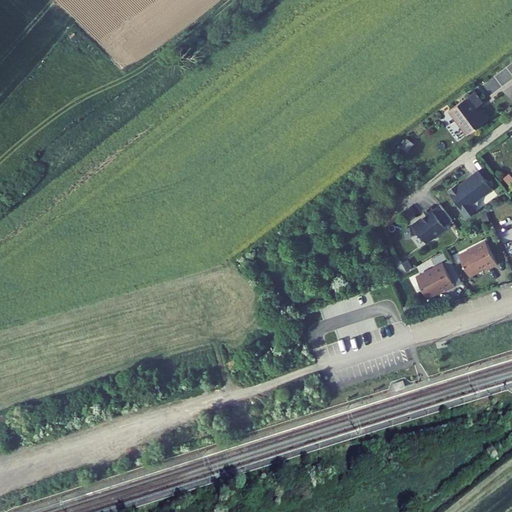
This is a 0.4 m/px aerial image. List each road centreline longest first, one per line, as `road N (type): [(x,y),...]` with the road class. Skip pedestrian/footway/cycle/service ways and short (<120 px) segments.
road 1 (track): [(0,483),(309,372)]
road 2 (track): [(233,0),(136,72),(82,99),(0,166)]
road 3 (residential): [(511,305),(323,367)]
road 4 (residential): [(511,121),(408,198)]
